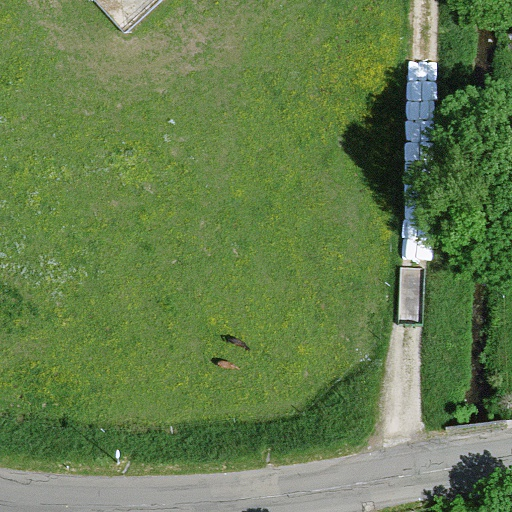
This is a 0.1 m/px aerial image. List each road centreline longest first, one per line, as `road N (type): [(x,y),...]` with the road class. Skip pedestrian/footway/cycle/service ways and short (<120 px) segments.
road 1 (unclassified): [(511,457),(190,509),(27,491)]
road 2 (track): [(393,476),(425,104),(424,0)]
